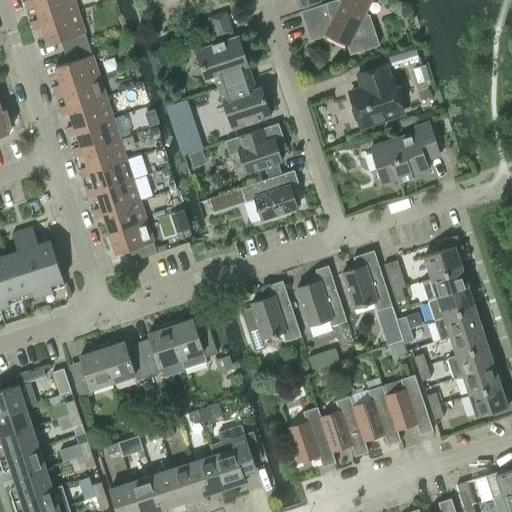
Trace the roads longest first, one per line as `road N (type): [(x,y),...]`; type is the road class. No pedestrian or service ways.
road 1 (residential): [(340,239),(255,0)]
road 2 (residential): [(102,311),(340,239)]
road 3 (residential): [(310,505),(511,437)]
road 4 (residential): [(51,161),(0,8)]
road 5 (residential): [(102,311),(51,161)]
road 6 (residential): [(340,239),(463,197)]
